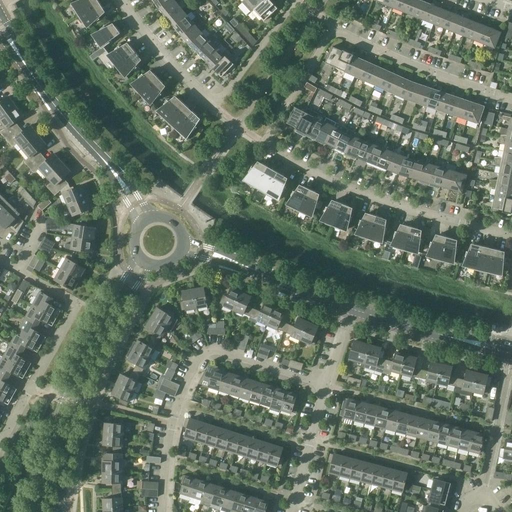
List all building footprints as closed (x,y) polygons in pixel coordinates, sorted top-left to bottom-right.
[(78,16),(100,3),(97,0),(80,0),(81,0),(73,4),(74,4),(76,8),(74,10),(78,16)] [(152,0),(158,9),(170,0),(152,0)] [(170,0),(158,9),(166,18),(184,3),(182,0),(180,0),(177,3),(173,0),(170,0)] [(265,0),(244,0),(242,2),(251,13),(254,10),(265,0)] [(277,9),(269,0),(265,0),(254,10),(264,21),(265,21),(265,22),(266,22),(267,22),(268,22),(269,22),(270,21),(271,20),(271,19),(271,18),(271,17),(271,16),(270,15),(277,9)] [(396,0),(384,0),(383,4),(393,8),(396,0)] [(396,0),(393,8),(403,12),(408,0),(396,0)] [(419,1),(418,0),(408,0),(403,12),(413,16),(419,1)] [(413,16),(424,20),(430,5),(419,1),(413,16)] [(100,16),(104,12),(102,9),(103,8),(100,3),(78,16),(83,23),(85,22),(88,26),(94,21),(95,22),(101,18),(100,16)] [(187,6),(184,3),(166,18),(173,27),(187,16),(182,10),(187,6)] [(424,20),(421,25),(432,29),(434,24),(440,9),(430,5),(424,20)] [(225,17),(229,14),(224,8),(220,11),(225,17)] [(434,24),(444,28),(450,13),(440,9),(434,24)] [(460,17),(450,13),(444,28),(454,32),(460,17)] [(191,21),(187,16),(173,27),(181,36),(199,20),(202,17),(200,14),(191,21)] [(454,32),(464,36),(470,21),(460,17),(454,32)] [(235,27),(238,24),(233,19),(230,22),(235,27)] [(202,24),(199,20),(181,36),(188,45),(201,33),(197,28),(202,24)] [(480,24),(470,21),(464,36),(474,40),(480,24)] [(235,27),(244,38),(249,33),(240,23),(235,27)] [(474,40),(484,44),(490,28),(480,24),(474,40)] [(110,40),(120,32),(116,27),(115,28),(113,25),(108,27),(106,25),(100,29),(101,31),(94,34),(97,39),(95,40),(101,49),(112,41),(110,40)] [(501,33),(490,28),(484,44),(494,48),(501,33)] [(201,33),(188,45),(197,53),(213,36),(210,33),(206,37),(201,33)] [(215,34),(213,36),(197,53),(205,61),(217,48),(222,44),(217,39),(217,38),(217,36),(215,34)] [(115,67),(135,51),(131,46),(129,47),(127,44),(122,47),(121,45),(115,49),(116,51),(109,55),(109,56),(109,55),(112,59),(110,61),(115,67)] [(222,53),(217,48),(205,61),(213,69),(230,52),(229,52),(233,48),(230,45),(222,53)] [(325,63),(335,68),(342,51),(332,47),(325,63)] [(342,50),(342,51),(335,68),(335,70),(334,72),(335,74),(337,75),(343,78),(352,56),(353,56),(354,55),(342,50)] [(139,56),(135,51),(115,67),(120,73),(122,72),(126,75),(125,76),(126,76),(131,70),(133,71),(138,66),(137,64),(140,60),(138,57),(139,56)] [(233,55),(230,52),(213,69),(221,77),(228,70),(229,71),(230,71),(231,71),(232,71),(233,71),(234,70),(235,69),(235,68),(235,67),(235,66),(234,65),(234,64),(229,60),(233,55)] [(352,56),(343,78),(352,82),(355,76),(362,60),(353,56),(352,56)] [(362,60),(355,76),(365,81),(372,65),(362,60)] [(365,81),(375,85),(382,69),(372,65),(365,81)] [(392,73),(382,69),(375,85),(384,90),(392,73)] [(140,95),(158,78),(154,73),(153,74),(150,72),(146,75),(144,73),(138,78),(139,79),(133,84),(136,88),(134,89),(140,95)] [(384,90),(394,94),(402,78),(392,73),(384,90)] [(163,83),(158,78),(140,95),(145,101),(147,99),(151,103),(156,97),(158,98),(163,93),(161,91),(164,87),(162,84),(163,83)] [(394,94),(405,99),(412,82),(402,78),(394,94)] [(422,86),(412,82),(405,99),(416,103),(422,86)] [(416,103),(426,106),(432,89),(422,86),(416,103)] [(442,93),(432,89),(426,106),(437,110),(442,93)] [(437,110),(447,113),(453,96),(442,93),(437,110)] [(463,100),(453,96),(447,113),(457,117),(463,100)] [(0,102),(0,117),(15,107),(13,103),(14,102),(10,97),(9,98),(8,97),(0,102)] [(166,122),(184,103),(179,99),(178,100),(175,97),(171,101),(169,99),(164,104),(165,105),(158,110),(159,111),(162,114),(161,116),(166,122)] [(457,117),(467,120),(473,103),(463,100),(457,117)] [(191,112),(188,109),(189,108),(184,103),(166,122),(172,127),(174,125),(177,128),(191,112)] [(484,107),(473,103),(467,120),(478,124),(484,107)] [(18,110),(15,107),(0,117),(0,120),(6,128),(1,132),(6,138),(17,129),(13,124),(23,117),(22,115),(23,114),(19,109),(18,110)] [(296,129),(297,128),(305,112),(295,107),(287,123),(296,128),(296,129)] [(305,137),(306,136),(307,134),(306,133),(314,117),(317,113),(307,108),(305,112),(297,128),(296,129),(295,132),(305,137)] [(177,128),(175,130),(181,135),(183,133),(187,137),(192,130),(193,131),(198,126),(196,124),(199,119),(196,117),(197,116),(192,111),(191,112),(177,128)] [(317,113),(314,117),(306,133),(307,134),(306,136),(314,141),(316,138),(324,122),(326,118),(317,113)] [(510,123),(508,129),(511,129),(511,117),(511,118),(503,116),(502,119),(510,123)] [(326,118),(324,122),(316,138),(314,141),(324,146),(326,143),(334,127),(336,123),(326,118)] [(420,125),(419,130),(425,132),(426,127),(428,123),(421,121),(420,125)] [(324,146),(334,151),(345,128),(336,123),(334,127),(326,143),(324,146)] [(21,133),(17,129),(6,138),(12,146),(17,142),(22,149),(38,136),(35,132),(36,131),(32,126),(31,127),(30,126),(21,133)] [(355,132),(345,128),(334,151),(344,155),(345,156),(353,137),(355,132)] [(499,135),(498,139),(511,141),(511,129),(508,129),(507,135),(499,135)] [(41,139),(38,136),(22,149),(30,158),(25,162),(30,167),(40,157),(37,153),(46,145),(45,144),(46,143),(42,138),(41,139)] [(363,141),(353,137),(345,156),(356,160),(357,158),(363,141)] [(511,153),(511,141),(498,139),(498,142),(505,145),(504,151),(511,153)] [(373,145),(363,141),(357,158),(367,161),(373,145)] [(373,145),(367,161),(365,164),(376,168),(383,149),(373,145)] [(386,172),(387,169),(394,153),(383,149),(376,168),(386,172)] [(511,164),(511,153),(504,151),(502,158),(495,158),(494,161),(511,164)] [(387,169),(398,174),(404,157),(394,153),(387,169)] [(45,162),(40,157),(30,167),(34,172),(39,168),(47,177),(62,163),(59,160),(60,159),(56,154),(55,155),(53,154),(45,162)] [(414,160),(404,157),(398,174),(409,177),(414,160)] [(424,163),(414,160),(409,177),(419,180),(424,163)] [(499,174),(511,176),(511,164),(494,161),(493,164),(500,167),(499,174)] [(65,166),(62,163),(47,177),(52,182),(47,187),(55,195),(60,190),(66,185),(61,180),(70,172),(69,171),(70,170),(66,165),(65,166)] [(267,168),(268,167),(262,163),(261,164),(258,163),(255,167),(252,165),(248,172),(250,173),(245,179),(249,182),(248,184),(256,189),(257,186),(267,168)] [(429,186),(435,166),(424,163),(419,180),(419,183),(429,186)] [(435,166),(429,186),(439,189),(440,186),(445,169),(435,166)] [(266,194),(278,172),(272,169),(271,170),(267,168),(257,186),(260,188),(259,190),(266,194)] [(451,189),(456,172),(445,169),(440,186),(451,189)] [(283,192),(287,185),(284,184),(286,179),(283,177),(284,176),(278,172),(266,194),(273,198),(274,196),(279,199),(282,191),(283,192)] [(466,175),(456,172),(451,189),(461,193),(466,175)] [(511,187),(511,176),(499,174),(498,180),(490,180),(489,183),(511,187)] [(63,193),(68,205),(87,197),(85,193),(87,192),(84,186),(83,187),(82,185),(71,190),(68,184),(68,183),(66,185),(60,190),(63,193)] [(496,190),(494,196),(511,199),(511,187),(489,183),(489,187),(496,190)] [(291,208),(299,212),(310,189),(304,186),(303,187),(300,186),(297,190),(294,189),(291,196),(292,197),(288,203),(293,206),(291,208)] [(316,192),(310,189),(299,212),(306,215),(307,213),(312,215),(315,207),(316,208),(319,201),(317,200),(318,195),(315,193),(316,192)] [(511,199),(494,196),(493,202),(485,202),(485,206),(492,207),(492,210),(511,214),(511,208),(511,199)] [(91,207),(93,206),(90,200),(88,201),(87,197),(68,205),(73,216),(92,208),(91,207)] [(42,211),(51,203),(47,198),(38,206),(42,211)] [(0,203),(0,219),(13,206),(5,199),(0,203)] [(326,224),(333,227),(342,204),(336,201),(336,202),(332,201),(330,206),(327,205),(324,212),(326,212),(321,219),(327,221),(326,224)] [(349,206),(342,204),(333,227),(341,230),(342,228),(347,230),(349,221),(350,222),(353,215),(350,214),(351,209),(348,207),(349,206)] [(20,214),(13,206),(0,219),(0,223),(6,229),(9,226),(17,234),(24,222),(18,216),(20,214)] [(361,237),(368,240),(376,216),(370,214),(369,215),(366,214),(363,219),(361,218),(358,225),(360,226),(356,233),(361,235),(361,237)] [(383,218),(376,216),(368,240),(376,242),(377,240),(382,241),(383,233),(385,234),(387,227),(385,226),(385,220),(382,219),(383,218)] [(95,228),(75,225),(69,224),(68,229),(74,229),(73,237),(93,240),(94,236),(96,236),(96,229),(95,229),(95,228)] [(396,249),(404,251),(411,227),(405,225),(404,226),(401,225),(399,230),(396,229),(394,236),(395,237),(392,244),(397,246),(396,249)] [(418,229),(411,227),(404,251),(412,253),(412,251),(418,252),(419,244),(421,244),(423,237),(420,236),(421,231),(417,230),(418,229)] [(425,245),(423,254),(427,255),(433,256),(432,259),(440,261),(447,237),(446,237),(447,235),(441,234),(441,235),(440,235),(440,236),(436,236),(434,240),(431,240),(429,246),(425,245)] [(45,237),(41,243),(52,249),(55,243),(45,237)] [(93,244),(93,240),(73,237),(72,245),(66,244),(65,248),(91,252),(92,251),(93,251),(94,244),(93,244)] [(453,239),(447,237),(440,261),(448,263),(448,261),(454,262),(455,254),(456,254),(458,247),(455,246),(456,241),(453,240),(453,239)] [(49,254),(52,249),(41,243),(38,248),(49,254)] [(468,269),(476,270),(482,246),(476,244),(475,246),(472,245),(470,250),(467,249),(465,257),(467,257),(464,265),(469,266),(468,269)] [(489,247),(482,246),(476,270),(484,272),(485,270),(488,271),(493,250),(488,249),(489,247)] [(493,249),(493,250),(488,271),(487,273),(496,275),(496,273),(502,274),(502,266),(504,266),(506,259),(503,258),(503,253),(500,252),(500,250),(493,249)] [(34,269),(40,258),(35,255),(29,265),(34,269)] [(82,276),(85,271),(84,270),(85,268),(67,258),(61,269),(79,279),(81,275),(82,276)] [(76,283),(79,279),(61,269),(55,280),(72,290),(73,289),(75,289),(78,284),(76,283)] [(14,292),(17,286),(11,282),(7,288),(14,292)] [(207,305),(211,305),(209,296),(206,297),(204,288),(193,290),(196,308),(207,306),(207,305)] [(233,309),(241,293),(230,288),(227,296),(226,297),(223,295),(220,303),(223,305),(233,309)] [(185,310),(196,308),(193,290),(182,292),(184,301),(183,301),(180,302),(182,310),(185,310)] [(40,292),(33,305),(57,318),(61,311),(49,304),(52,298),(40,292)] [(251,297),(241,293),(233,309),(250,317),(254,309),(247,306),(251,297)] [(267,324),(274,308),(264,303),(260,311),(254,309),(250,317),(249,320),(255,323),(257,320),(267,324)] [(33,305),(25,318),(37,325),(40,320),(52,326),(57,318),(33,305)] [(173,317),(175,314),(168,309),(166,312),(165,312),(158,308),(152,317),(167,327),(171,331),(178,320),(173,317)] [(284,312),(274,308),(267,324),(284,332),(287,324),(281,321),(284,312)] [(154,332),(150,338),(158,342),(167,327),(152,317),(146,327),(154,331),(154,332)] [(34,330),(37,325),(25,318),(18,332),(42,345),(46,337),(34,330)] [(287,324),(284,332),(301,339),(308,323),(298,318),(294,326),(287,324)] [(314,345),(318,337),(314,336),(315,336),(314,335),(318,327),(308,323),(301,339),(311,344),(314,345)] [(18,332),(11,345),(22,351),(25,346),(38,353),(42,345),(18,332)] [(195,341),(202,336),(199,332),(192,337),(195,341)] [(243,334),(238,349),(244,351),(249,336),(243,334)] [(192,337),(186,341),(189,346),(195,341),(192,337)] [(135,342),(131,349),(149,359),(150,358),(155,361),(160,352),(154,349),(158,342),(150,338),(147,344),(146,345),(139,340),(137,343),(135,342)] [(347,364),(364,368),(366,360),(371,346),(354,341),(347,364)] [(261,344),(259,350),(269,353),(270,350),(271,347),(261,344)] [(20,356),(22,351),(11,345),(4,358),(3,358),(27,371),(32,363),(20,356)] [(366,360),(364,368),(382,374),(383,368),(386,360),(382,359),(384,352),(381,351),(381,349),(371,346),(366,360)] [(136,365),(133,371),(141,375),(149,359),(133,350),(131,349),(127,356),(130,358),(128,360),(136,364),(136,365)] [(267,359),(269,353),(259,350),(257,356),(267,359)] [(391,370),(401,373),(405,360),(406,356),(395,353),(393,361),(386,360),(383,368),(382,374),(390,376),(391,370)] [(0,355),(0,372),(8,377),(11,372),(23,379),(27,371),(3,358),(4,358),(0,355)] [(417,359),(406,356),(405,360),(401,373),(419,378),(421,369),(414,368),(415,367),(414,367),(417,359)] [(290,361),(289,366),(301,370),(303,364),(290,360),(290,361)] [(419,378),(437,382),(442,362),(434,360),(433,363),(430,362),(428,371),(421,369),(419,378)] [(437,382),(455,387),(457,378),(450,376),(452,368),(449,367),(450,364),(442,362),(437,382)] [(219,390),(224,372),(225,369),(210,364),(199,384),(208,387),(208,386),(219,390)] [(141,375),(133,371),(130,378),(129,378),(121,374),(117,384),(133,392),(141,375)] [(473,391),(477,374),(466,371),(464,380),(464,379),(464,380),(457,378),(455,387),(454,392),(472,396),(473,391)] [(0,372),(0,389),(13,397),(17,389),(5,382),(8,377),(0,372)] [(235,376),(224,372),(219,390),(229,393),(235,376)] [(488,376),(477,374),(473,391),(487,394),(492,377),(488,376)] [(229,393),(240,396),(245,379),(235,376),(229,393)] [(359,386),(361,381),(348,377),(347,383),(359,387),(359,386)] [(164,378),(162,384),(177,391),(180,385),(164,378)] [(255,382),(245,379),(240,396),(250,399),(255,382)] [(250,399),(260,403),(266,385),(255,382),(250,399)] [(260,403),(271,406),(276,389),(277,386),(267,383),(266,385),(260,403)] [(129,402),(133,392),(117,384),(112,395),(120,398),(120,399),(119,402),(127,405),(129,402)] [(175,397),(177,391),(162,384),(159,390),(175,397)] [(0,400),(8,405),(13,397),(0,389),(0,400)] [(286,392),(276,389),(271,406),(269,410),(280,413),(281,409),(286,392)] [(287,389),(286,392),(281,409),(295,413),(298,405),(301,395),(298,395),(299,393),(287,389)] [(424,397),(422,403),(431,406),(433,399),(424,397)] [(343,417),(354,420),(359,402),(344,398),(340,416),(343,417)] [(433,399),(431,406),(439,408),(441,401),(433,399)] [(354,420),(365,422),(369,405),(359,402),(354,420)] [(369,405),(365,422),(375,425),(380,408),(369,405)] [(375,425),(386,428),(390,410),(380,408),(375,425)] [(401,413),(390,410),(386,428),(396,431),(401,413)] [(396,431),(406,433),(411,416),(401,413),(396,431)] [(421,419),(411,416),(406,433),(417,436),(421,419)] [(195,440),(200,423),(186,418),(183,427),(187,428),(184,436),(195,440)] [(417,436),(427,439),(432,421),(421,419),(417,436)] [(105,423),(104,434),(122,435),(123,420),(115,420),(114,423),(105,423)] [(438,442),(442,424),(432,421),(427,439),(438,442)] [(195,440),(205,443),(210,426),(200,423),(195,440)] [(438,442),(448,444),(453,427),(442,424),(438,442)] [(221,429),(210,426),(205,443),(215,446),(221,429)] [(463,430),(453,427),(448,444),(459,447),(463,430)] [(215,446),(226,449),(231,432),(221,429),(215,446)] [(459,447),(469,450),(474,433),(463,430),(459,447)] [(241,435),(231,432),(226,449),(236,453),(241,435)] [(484,435),(474,433),(469,450),(484,454),(486,445),(482,444),(484,435)] [(121,454),(122,435),(104,434),(104,445),(113,446),(112,453),(121,454)] [(236,453),(246,456),(252,439),(241,435),(236,453)] [(262,442),(252,439),(246,456),(256,459),(262,442)] [(499,457),(511,458),(511,440),(506,440),(504,449),(500,448),(499,457)] [(256,459),(267,462),(272,445),(262,442),(256,459)] [(283,449),(272,445),(267,462),(278,466),(281,467),(284,458),(280,457),(283,449)] [(106,453),(106,461),(103,461),(103,472),(121,472),(121,454),(112,453),(106,453)] [(329,472),(340,475),(344,457),(334,455),(330,454),(328,462),(331,463),(329,472)] [(355,460),(344,457),(340,475),(350,477),(355,460)] [(350,477),(361,480),(365,463),(355,460),(350,477)] [(376,466),(365,463),(361,480),(371,483),(376,466)] [(386,468),(376,466),(371,483),(382,486),(386,468)] [(397,471),(386,468),(382,486),(392,489),(397,471)] [(407,474),(397,471),(392,489),(403,491),(407,474)] [(112,483),(112,491),(121,490),(121,472),(103,472),(103,483),(112,483)] [(511,474),(495,472),(494,478),(511,480),(511,475),(511,474)] [(180,493),(190,496),(191,497),(196,479),(183,475),(180,484),(183,484),(180,493)] [(434,479),(432,490),(448,494),(451,483),(443,481),(444,478),(437,477),(436,480),(434,479)] [(207,482),(196,479),(191,497),(190,496),(189,500),(200,504),(207,482)] [(142,489),(148,489),(158,490),(158,482),(143,481),(142,489)] [(217,485),(207,482),(200,504),(210,507),(217,485)] [(227,489),(217,485),(210,507),(220,510),(227,489)] [(157,497),(158,490),(148,489),(142,489),(142,496),(157,497)] [(231,511),(237,492),(227,489),(220,510),(225,511),(231,511)] [(103,499),(104,510),(122,509),(121,490),(112,491),(112,498),(103,499)] [(445,505),(448,494),(432,490),(427,506),(435,508),(437,503),(445,505)] [(242,511),(248,495),(237,492),(231,511),(242,511)] [(253,511),(258,499),(248,495),(242,511),(253,511)] [(271,503),(258,499),(253,511),(265,511),(266,511),(268,511),(271,503)] [(424,505),(421,511),(443,511),(444,510),(445,505),(437,503),(435,508),(427,506),(424,505)]
